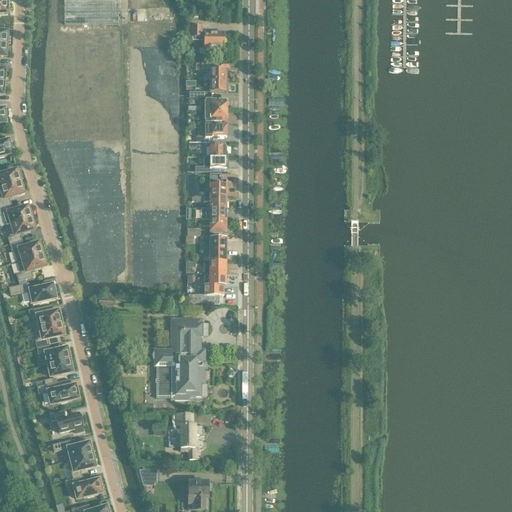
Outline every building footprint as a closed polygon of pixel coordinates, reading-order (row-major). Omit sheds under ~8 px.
[(0,15),(7,15),(7,13),(8,13),(8,4),(7,5),(7,3),(2,3),(2,1),(0,1),(0,15)] [(201,28),(190,28),(190,39),(201,39),(201,42),(203,42),(203,50),(199,49),(199,55),(201,56),(210,56),(211,55),(211,50),(223,50),(223,48),(224,47),(224,44),(223,42),(223,33),(201,33),(201,28)] [(137,43),(125,45),(127,57),(147,54),(146,42),(148,42),(147,36),(136,38),(137,43)] [(62,41),(52,41),(52,62),(62,62),(62,41)] [(73,41),(62,41),(62,62),(73,62),(73,41)] [(84,41),(73,41),(73,62),(84,62),(84,41)] [(95,41),(84,41),(84,62),(95,62),(95,41)] [(147,54),(127,57),(129,69),(140,67),(141,73),(153,71),(152,65),(149,66),(147,54)] [(218,65),(201,65),(201,71),(209,71),(209,82),(225,82),(225,78),(226,78),(226,71),(218,71),(218,65)] [(225,82),(209,82),(209,94),(226,94),(226,86),(225,86),(225,82)] [(145,100),(133,100),(133,112),(154,112),(154,100),(157,100),(156,94),(145,94),(145,100)] [(80,100),(69,100),(69,106),(71,106),(71,118),(92,118),(92,106),(80,106),(80,100)] [(204,113),(226,113),(226,102),(210,102),(204,102),(204,113)] [(154,112),(133,112),(133,124),(145,124),(145,130),(157,129),(157,124),(154,124),(154,112)] [(226,113),(204,113),(204,124),(210,124),(226,124),(226,113)] [(71,130),(69,130),(69,136),(81,136),(81,130),(93,130),(92,118),(71,118),(71,130)] [(226,127),(204,127),(204,139),(197,139),(197,144),(210,144),(210,141),(217,141),(217,138),(226,138),(226,127)] [(80,139),(68,142),(70,147),(72,147),(75,159),(95,154),(93,142),(81,145),(80,139)] [(0,159),(4,158),(4,157),(12,155),(11,154),(12,154),(10,145),(9,145),(9,144),(4,145),(4,143),(0,143),(0,159)] [(144,156),(132,159),(135,170),(155,166),(153,154),(155,153),(154,148),(143,150),(144,156)] [(224,159),(224,155),(226,155),(226,148),(210,148),(210,159),(224,159)] [(77,170),(74,171),(76,176),(87,174),(86,168),(98,166),(95,154),(75,159),(77,170)] [(210,159),(204,159),(204,169),(195,169),(195,174),(211,174),(211,170),(226,170),(226,162),(224,162),(224,159),(210,159)] [(155,166),(135,170),(137,182),(149,179),(150,185),(162,182),(161,177),(158,177),(155,166)] [(0,189),(21,183),(19,175),(17,175),(17,173),(14,174),(13,172),(0,176),(0,189)] [(87,174),(76,176),(77,182),(79,181),(82,193),(103,189),(100,177),(88,179),(87,174)] [(220,177),(209,177),(209,198),(225,199),(225,182),(220,182),(220,177)] [(0,209),(11,206),(9,200),(20,196),(20,194),(23,193),(22,191),(23,191),(21,183),(0,189),(0,209)] [(84,205),(82,206),(83,211),(94,209),(93,203),(105,201),(103,189),(82,193),(84,205)] [(209,198),(191,198),(191,203),(209,203),(209,211),(225,211),(225,199),(209,198)] [(6,228),(32,220),(30,211),(29,211),(28,209),(25,210),(24,209),(13,212),(11,206),(0,209),(0,216),(2,216),(6,228)] [(209,211),(201,211),(201,217),(201,223),(203,223),(225,222),(225,217),(226,216),(226,213),(225,211),(209,211)] [(32,220),(6,228),(9,239),(7,239),(9,246),(22,242),(20,236),(31,232),(31,231),(34,230),(33,228),(35,228),(32,220)] [(225,222),(203,223),(203,228),(209,228),(209,234),(225,234),(225,232),(226,231),(226,228),(225,227),(225,222)] [(225,252),(225,247),(226,246),(226,243),(225,242),(225,240),(209,240),(209,252),(225,252)] [(13,252),(17,264),(43,257),(41,248),(39,248),(39,246),(36,247),(35,245),(24,249),(22,242),(9,246),(11,253),(13,252)] [(133,256),(128,256),(128,268),(133,268),(133,265),(145,266),(146,245),(134,244),(133,256)] [(117,245),(105,246),(106,267),(118,266),(119,269),(124,269),(123,257),(118,257),(117,245)] [(158,245),(146,245),(145,266),(157,266),(157,269),(163,269),(163,257),(158,257),(158,245)] [(94,259),(88,260),(89,272),(95,271),(94,268),(106,267),(105,246),(92,248),(94,259)] [(225,264),(225,262),(226,261),(226,258),(225,257),(225,252),(209,252),(209,264),(225,264)] [(43,257),(17,264),(20,275),(16,276),(18,283),(33,279),(31,272),(42,269),(42,267),(45,266),(44,264),(46,264),(43,257)] [(204,264),(204,275),(225,275),(225,264),(209,264),(204,264)] [(225,287),(225,275),(204,275),(203,296),(209,297),(219,297),(219,292),(223,292),(223,287),(225,287)] [(56,298),(54,288),(53,288),(52,286),(29,291),(28,285),(26,285),(8,290),(10,297),(27,293),(30,306),(40,303),(41,304),(47,303),(47,302),(55,300),(55,298),(56,298)] [(188,304),(219,306),(219,300),(219,297),(209,297),(203,296),(188,296),(188,298),(188,304)] [(34,330),(62,324),(60,314),(58,314),(58,312),(42,316),(40,309),(28,312),(29,319),(32,319),(34,330)] [(202,325),(183,325),(180,321),(180,320),(171,320),(171,351),(154,351),(154,353),(153,355),(152,356),(152,358),(153,360),(154,361),(154,363),(153,368),(156,368),(156,380),(155,380),(155,385),(156,385),(156,400),(170,400),(170,402),(188,402),(188,398),(201,398),(201,373),(204,373),(204,370),(205,370),(206,369),(206,367),(206,365),(206,363),(205,362),(204,362),(204,359),(197,359),(197,338),(202,338),(202,325)] [(62,324),(34,330),(37,342),(35,342),(36,349),(49,347),(47,340),(63,336),(63,334),(64,334),(62,324)] [(70,361),(68,351),(67,352),(66,349),(50,353),(49,347),(36,349),(38,357),(42,356),(45,367),(47,367),(47,366),(70,361)] [(72,374),(71,371),(73,371),(70,361),(47,366),(47,367),(50,379),(72,374)] [(78,400),(78,398),(79,398),(76,388),(75,388),(75,387),(71,387),(58,390),(56,384),(52,385),(45,387),(37,388),(38,396),(47,394),(50,406),(61,404),(61,405),(68,403),(68,402),(78,400)] [(80,417),(79,418),(78,416),(66,419),(64,412),(50,416),(52,423),(56,422),(60,435),(74,431),(75,435),(82,433),(80,425),(82,425),(80,417)] [(180,449),(180,453),(188,453),(189,461),(198,461),(198,451),(194,451),(194,441),(204,441),(204,427),(192,427),(192,417),(172,416),(172,427),(168,427),(168,449),(180,449)] [(52,447),(54,454),(63,451),(66,463),(68,463),(68,462),(93,456),(90,446),(89,446),(89,444),(70,449),(69,442),(52,447)] [(95,468),(94,466),(95,466),(93,456),(68,462),(68,463),(73,481),(80,479),(82,479),(80,472),(95,468)] [(77,501),(102,494),(101,493),(102,493),(100,482),(99,483),(98,481),(81,485),(80,479),(73,481),(65,483),(67,490),(73,488),(77,501)] [(187,484),(187,511),(205,511),(206,502),(208,502),(208,484),(187,484)] [(151,506),(163,506),(163,489),(151,489),(151,506)]
